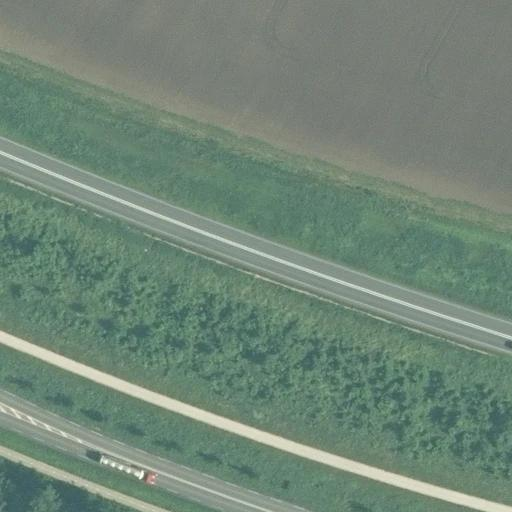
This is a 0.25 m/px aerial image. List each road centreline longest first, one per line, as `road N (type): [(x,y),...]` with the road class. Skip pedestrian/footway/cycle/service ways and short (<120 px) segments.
road 1 (trunk): [(511,336),(395,301),(0,150)]
road 2 (secondary): [(0,406),(265,511)]
